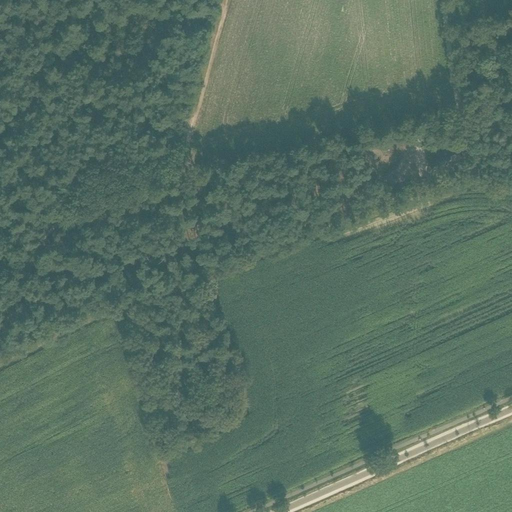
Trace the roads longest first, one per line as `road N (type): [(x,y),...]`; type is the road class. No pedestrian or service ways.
road 1 (track): [(39,98),(195,119),(173,164),(50,231),(0,339)]
road 2 (unclassified): [(275,511),(511,407)]
road 3 (track): [(228,0),(195,119)]
road 4 (track): [(0,170),(39,98),(0,93)]
